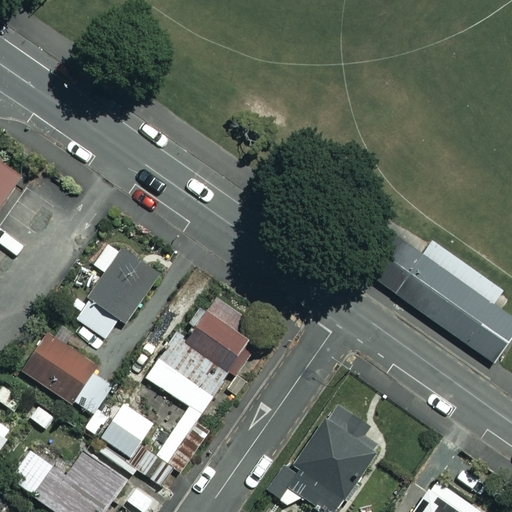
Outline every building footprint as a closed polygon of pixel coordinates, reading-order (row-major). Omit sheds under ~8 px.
[(0,200),(18,175),(0,163),(0,200)] [(420,251),(379,222),(351,262),(492,363),(511,334),(511,317),(492,303),(501,291),(429,239),(420,251)] [(159,275),(110,240),(93,264),(105,273),(74,316),(110,342),(159,275)] [(183,338),(229,369),(249,340),(233,329),(245,311),(215,290),(183,338)] [(96,363),(43,331),(20,370),(93,414),(111,384),(91,371),(96,363)] [(229,369),(183,338),(176,333),(146,377),(158,385),(148,400),(166,412),(144,445),(167,461),(229,369)] [(152,423),(122,402),(111,419),(100,412),(89,428),(129,456),(152,423)] [(364,424),(336,404),(281,481),(324,511),(327,511),(373,449),(356,436),(364,424)] [(66,473),(33,449),(12,480),(56,511),(100,511),(124,478),(83,449),(66,473)] [(170,470),(147,452),(135,467),(158,485),(170,470)] [(484,511),(435,478),(412,511),(484,511)]
